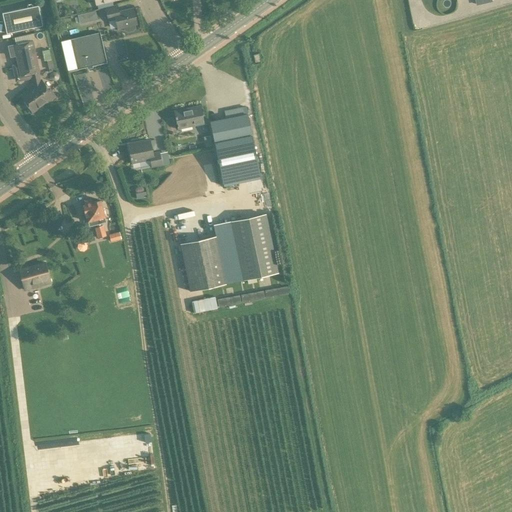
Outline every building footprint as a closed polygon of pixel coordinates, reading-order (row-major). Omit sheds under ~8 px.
[(118,4),(105,7),(107,21),(115,20),(117,29),(124,28),(125,30),(128,32),(132,31),(135,27),(134,25),(137,25),(133,8),(119,11),(118,4)] [(6,33),(41,25),(37,5),(1,13),(6,33)] [(80,23),(87,21),(85,13),(78,14),(80,23)] [(60,42),(67,71),(106,63),(99,33),(60,42)] [(32,41),(9,46),(11,56),(15,55),(17,65),(12,66),(15,78),(18,80),(31,78),(33,88),(21,96),(28,106),(26,107),(31,113),(36,109),(35,107),(46,100),(48,101),(54,97),(49,89),(47,90),(41,82),(40,83),(37,71),(39,71),(32,41)] [(47,60),(50,59),(49,50),(41,51),(43,61),(47,60)] [(48,73),(48,77),(50,80),(54,80),(57,78),(57,75),(55,72),(51,71),(48,73)] [(174,111),(178,129),(203,124),(199,106),(174,111)] [(260,179),(251,135),(247,114),(209,122),(214,143),(223,186),(260,179)] [(132,163),(150,159),(152,167),(161,165),(158,153),(152,154),(149,140),(128,144),(132,163)] [(84,201),(85,205),(83,205),(87,222),(88,222),(89,226),(104,222),(103,217),(104,217),(100,200),(92,202),(91,199),(84,201)] [(276,274),(264,215),(230,222),(242,281),(276,274)] [(106,236),(103,225),(94,228),(97,239),(106,236)] [(119,232),(108,235),(110,242),(121,239),(119,232)] [(215,236),(179,243),(189,291),(225,284),(215,236)] [(24,290),(33,287),(50,283),(44,263),(19,270),(24,290)] [(287,286),(265,291),(266,297),(288,293),(287,286)] [(263,291),(241,295),(243,302),(264,298),(263,291)] [(239,295),(217,300),(219,306),(240,302),(239,295)] [(215,296),(191,301),(194,313),(217,308),(215,296)]
